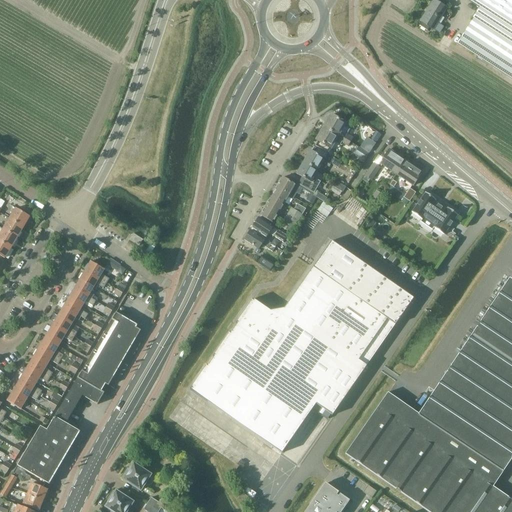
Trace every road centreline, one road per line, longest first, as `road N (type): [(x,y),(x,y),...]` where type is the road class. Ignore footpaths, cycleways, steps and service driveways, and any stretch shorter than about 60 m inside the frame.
road 1 (primary): [(218,164),(181,296),(110,434)]
road 2 (primary): [(110,434),(191,302),(230,174)]
road 3 (secondary): [(511,212),(322,30)]
road 4 (unclassified): [(167,0),(136,94),(91,188)]
road 5 (secondary): [(373,98),(449,169),(511,213)]
road 6 (primary): [(237,137),(264,110),(304,90),(373,98)]
road 7 (residential): [(0,344),(22,335),(84,230)]
road 8 (primary): [(267,38),(228,117),(218,164)]
